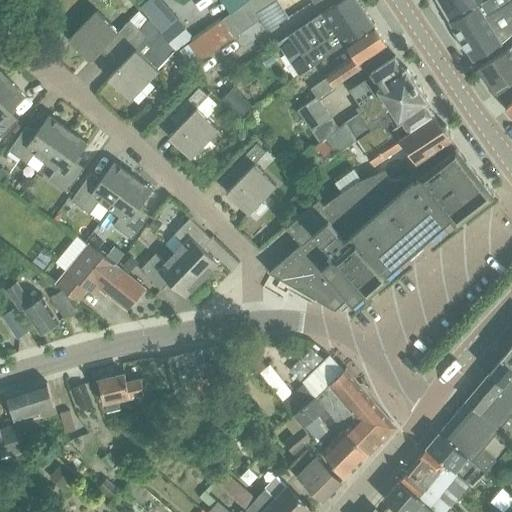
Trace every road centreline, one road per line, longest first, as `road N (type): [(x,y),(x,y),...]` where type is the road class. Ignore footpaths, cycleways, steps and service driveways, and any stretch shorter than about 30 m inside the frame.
road 1 (residential): [(246,324),(248,252),(29,51)]
road 2 (unclassified): [(0,379),(164,334),(246,324)]
road 3 (unclassified): [(435,402),(331,330),(246,324)]
road 4 (tertiary): [(511,160),(399,0)]
road 5 (tertiary): [(335,511),(435,402)]
road 6 (tertiary): [(435,402),(511,308)]
